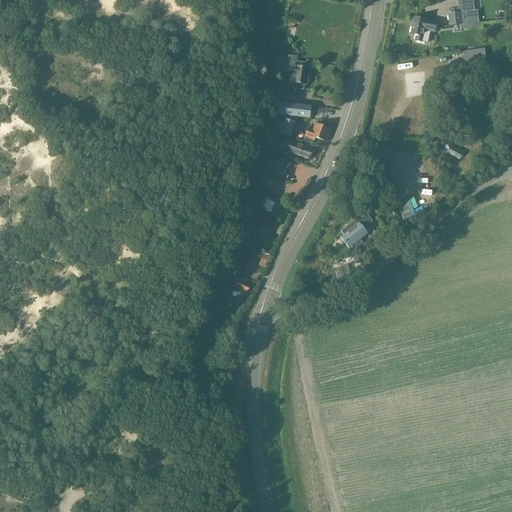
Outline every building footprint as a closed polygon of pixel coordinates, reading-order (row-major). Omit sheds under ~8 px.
[(456,0),(458,12),(447,13),(448,15),(449,28),(456,27),(457,27),(457,30),(460,30),(472,29),(478,28),(476,11),(474,11),(472,0),(456,0)] [(411,35),(415,36),(414,41),(427,44),(430,32),(434,33),(436,24),(414,19),(411,35)] [(465,64),(478,61),(476,49),(463,51),(465,64)] [(287,61),(285,77),(288,78),(288,83),(293,84),(292,89),(303,91),(304,86),(306,86),(308,69),(306,69),(307,64),(297,63),(287,61)] [(274,103),(294,105),(295,94),(276,92),(274,103)] [(274,115),(309,120),(311,108),(275,103),(274,115)] [(294,124),(284,121),(275,118),(271,133),(283,136),(290,138),(294,124)] [(308,128),(305,137),(305,139),(314,142),(315,140),(326,143),(330,131),(315,126),(313,130),(308,128)] [(276,136),(271,145),(277,148),(281,139),(276,136)] [(312,151),(309,150),(312,143),(306,141),(304,146),(282,137),(281,139),(279,145),(288,149),(287,151),(287,153),(309,160),(312,151)] [(456,159),(459,151),(451,147),(447,154),(456,159)] [(361,157),(356,156),(352,170),(357,172),(361,157)] [(280,159),(279,163),(273,176),(283,180),(289,162),(280,159)] [(259,184),(262,185),(274,190),(277,181),(266,175),(263,174),(259,184)] [(260,210),(262,211),(269,215),(275,202),(276,200),(271,197),(272,195),(267,193),(260,210)] [(405,204),(397,207),(404,225),(411,222),(405,204)] [(341,231),(344,236),(341,238),(349,249),(356,244),(358,246),(362,243),(360,240),(368,234),(363,228),(372,221),(365,212),(341,231)] [(252,237),(257,239),(263,241),(269,225),(270,221),(264,219),(263,223),(258,221),(252,237)] [(280,225),(276,234),(281,236),(285,227),(280,225)] [(243,252),(237,266),(244,269),(250,255),(243,252)] [(360,252),(353,255),(356,265),(363,262),(360,252)] [(260,264),(265,266),(269,259),(264,256),(260,264)] [(250,285),(235,277),(230,288),(245,295),(250,285)]
